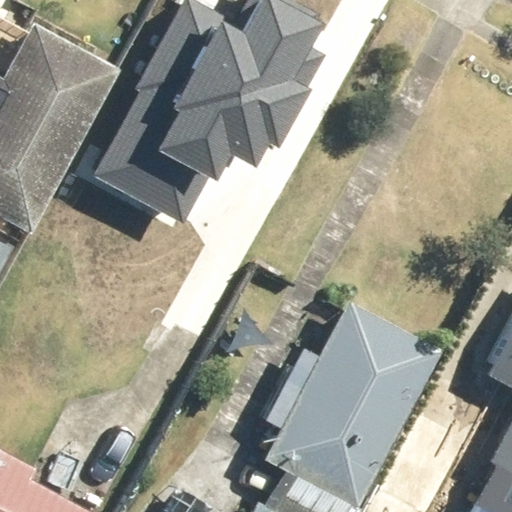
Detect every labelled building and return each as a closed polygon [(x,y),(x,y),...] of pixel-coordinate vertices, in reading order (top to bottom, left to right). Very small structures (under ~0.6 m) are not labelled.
[(184,1),(101,174),(185,214),(207,168),(220,175),(232,151),(258,163),(269,140),(279,144),(323,54),(310,48),(320,26),(266,0),(249,0),(237,26),(184,1)] [(0,204),(23,217),(112,53),(24,6),(0,51),(0,204)] [(437,341),(345,292),(315,348),(301,340),(263,412),(277,419),(261,450),(281,460),(261,498),(256,496),(247,511),(350,511),(356,501),(353,499),(437,341)] [(511,511),(511,315),(486,366),(511,379),(511,405),(467,493),(503,511),(511,511)] [(479,431),(424,401),(380,482),(435,511),(479,431)] [(32,462),(0,443),(0,511),(95,511),(97,510),(27,471),(32,462)]
